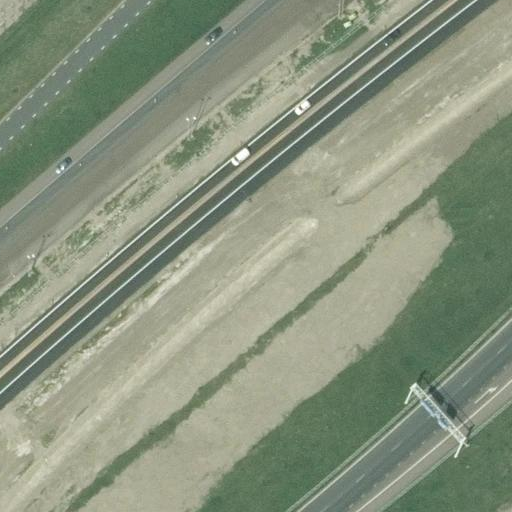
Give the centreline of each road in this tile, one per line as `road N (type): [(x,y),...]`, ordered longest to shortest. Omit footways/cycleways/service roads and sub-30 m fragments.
road 1 (motorway): [(0,372),(452,0)]
road 2 (motorway): [(321,0),(75,197)]
road 3 (motorway): [(286,0),(75,197)]
road 4 (motorway): [(321,511),(511,338)]
road 5 (unclassified): [(0,142),(146,0)]
